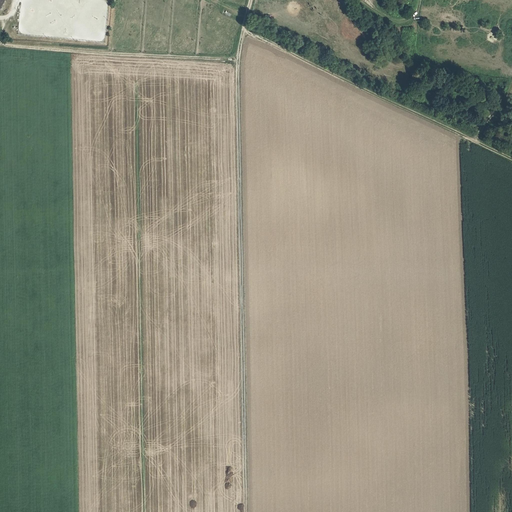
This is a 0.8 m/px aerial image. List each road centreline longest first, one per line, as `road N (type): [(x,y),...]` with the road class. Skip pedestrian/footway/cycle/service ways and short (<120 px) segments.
road 1 (track): [(250,0),(237,60),(245,511)]
road 2 (track): [(243,28),(471,140),(511,93)]
road 3 (track): [(237,60),(0,45)]
